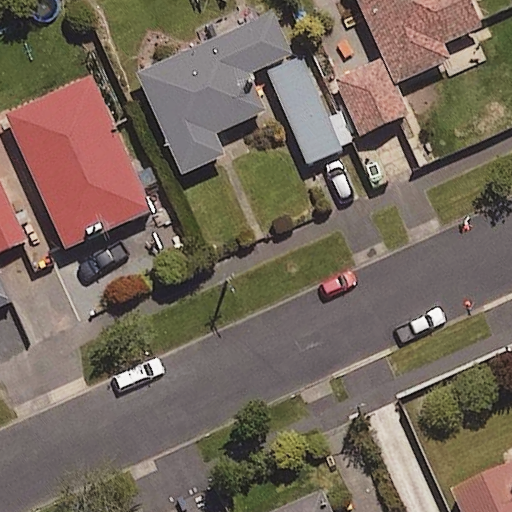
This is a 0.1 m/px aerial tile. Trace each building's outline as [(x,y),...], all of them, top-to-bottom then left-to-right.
[(349,0),(388,86),(443,61),(436,46),(475,29),(461,0),(349,0)] [(259,113),(242,76),(286,57),(267,15),(129,75),(174,177),(218,157),(208,136),(259,113)] [(146,211),(84,77),(0,115),(0,122),(59,251),(146,211)] [(0,254),(24,245),(0,183),(0,309),(13,305),(0,272),(0,254)] [(511,511),(511,457),(452,484),(463,511),(511,511)] [(330,511),(320,487),(263,511),(330,511)]
